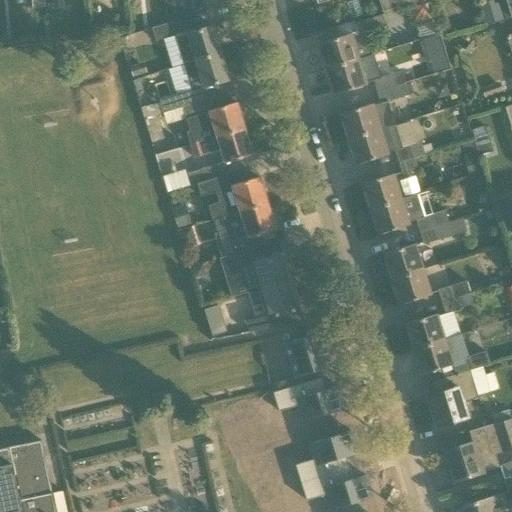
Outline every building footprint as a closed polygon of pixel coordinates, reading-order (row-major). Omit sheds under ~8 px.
[(31,0),(32,8),(44,7),(43,0),(31,0)] [(167,23),(171,22),(187,17),(206,11),(202,0),(196,0),(185,3),(184,0),(167,0),(164,1),(167,23)] [(395,0),(377,0),(382,13),(398,8),(395,0)] [(427,4),(425,3),(409,9),(412,21),(416,23),(420,25),(432,20),(427,4)] [(502,20),(497,6),(482,10),(486,25),(502,20)] [(358,32),(351,34),(319,44),(327,69),(372,55),(366,34),(385,28),(381,15),(355,23),(358,32)] [(175,38),(171,22),(167,23),(151,28),(157,47),(176,41),(183,65),(221,53),(212,26),(175,38)] [(425,39),(429,54),(439,51),(435,36),(425,39)] [(163,113),(181,108),(181,107),(200,101),(197,90),(229,80),(221,53),(183,65),(191,91),(159,101),(163,113)] [(379,103),(408,94),(401,71),(379,78),(372,55),(327,69),(334,94),(373,83),(379,103)] [(143,62),(130,67),(134,78),(147,73),(143,62)] [(500,83),(481,90),(483,94),(485,98),(491,95),(503,91),(500,83)] [(189,145),(190,146),(244,129),(236,103),(224,106),(208,111),(204,113),(200,101),(181,107),(181,108),(188,131),(184,133),(189,145)] [(373,105),(372,104),(340,113),(348,139),(394,125),(388,101),(373,105)] [(163,114),(144,119),(148,133),(167,128),(163,114)] [(394,125),(348,139),(356,164),(395,152),(398,163),(413,158),(424,155),(420,141),(403,147),(401,147),(394,125)] [(252,155),(244,129),(190,146),(193,158),(220,150),(224,163),(252,155)] [(493,151),(488,135),(474,139),(479,156),(493,151)] [(413,158),(398,163),(401,173),(416,168),(413,158)] [(217,165),(186,173),(189,186),(198,183),(220,176),(217,165)] [(401,198),(394,174),(362,183),(370,209),(401,199),(401,198)] [(217,204),(208,207),(213,220),(267,203),(259,177),(231,186),(231,187),(224,189),(220,176),(198,183),(200,195),(214,192),(217,204)] [(417,222),(420,232),(448,223),(444,210),(423,217),(416,193),(401,198),(401,199),(370,209),(377,234),(417,222)] [(511,201),(510,195),(496,199),(500,210),(511,206),(511,201)] [(267,203),(213,220),(217,233),(222,232),(230,255),(246,251),(264,245),(260,234),(275,229),(267,203)] [(171,209),(178,230),(192,225),(186,204),(171,209)] [(448,223),(420,232),(423,244),(466,231),(462,219),(448,223)] [(184,249),(197,245),(191,227),(179,231),(184,249)] [(391,279),(423,269),(415,244),(383,254),(391,279)] [(250,264),(247,254),(246,251),(230,255),(225,257),(230,271),(241,267),(248,291),(290,278),(283,254),(250,264)] [(205,275),(203,265),(191,267),(193,278),(205,275)] [(423,269),(391,279),(399,304),(431,295),(423,269)] [(244,319),(248,330),(249,333),(270,328),(266,313),(298,303),(290,278),(248,291),(256,315),(244,319)] [(441,302),(470,293),(466,281),(437,290),(441,302)] [(444,312),(437,314),(405,324),(413,349),(444,339),(460,334),(453,311),(473,305),(470,293),(441,302),(444,312)] [(300,330),(289,333),(289,335),(291,341),(302,337),(301,333),(300,330)] [(291,341),(284,343),(290,360),(325,350),(319,333),(302,337),(291,341)] [(444,339),(413,349),(421,375),(441,368),(444,378),(455,374),(463,372),(470,370),(466,357),(460,334),(444,339)] [(325,350),(290,360),(295,378),(301,376),(311,373),(330,367),(325,350)] [(488,364),(484,352),(466,357),(470,370),(488,364)] [(469,417),(465,402),(478,398),(478,396),(470,370),(463,372),(455,374),(444,378),(431,382),(435,394),(428,397),(437,427),(456,421),(469,417)] [(322,378),(273,393),(278,411),(297,405),(301,421),(344,408),(337,386),(325,390),(322,378)] [(291,379),(279,382),(281,390),(293,386),(291,379)] [(508,410),(491,415),(494,424),(511,418),(508,410)] [(44,413),(35,415),(38,426),(46,425),(44,413)] [(511,417),(511,418),(494,424),(468,432),(471,443),(444,451),(454,481),(498,467),(494,454),(511,448),(511,417)] [(315,459),(297,465),(302,482),(351,468),(347,456),(360,453),(353,431),(311,443),(315,459)] [(0,511),(56,511),(41,440),(0,449),(0,511)] [(351,468),(302,482),(307,500),(326,494),(330,510),(373,497),(366,475),(354,479),(351,468)] [(511,476),(503,479),(508,494),(511,493),(511,476)] [(510,511),(505,492),(461,505),(463,511),(510,511)]
